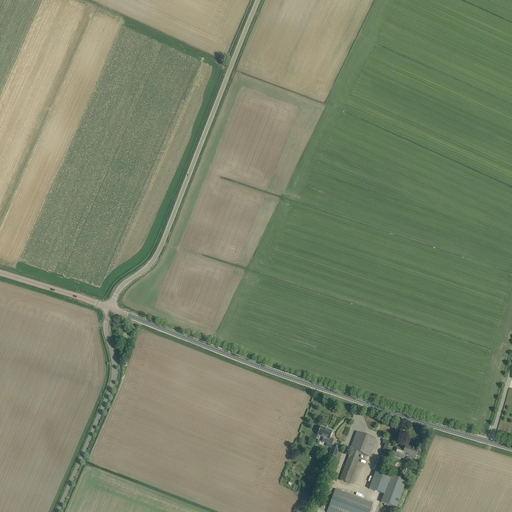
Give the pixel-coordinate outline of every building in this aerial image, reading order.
[(318,430),(316,434),(317,435),(317,436),(323,438),(321,442),(327,444),(332,431),(320,427),(319,431),(318,430)] [(351,450),(348,458),(357,461),(360,454),(369,457),(374,444),(375,439),(356,432),(354,437),(350,450),(351,450)] [(340,448),(332,445),(328,456),(336,458),(340,448)] [(399,449),(395,447),(392,455),(400,458),(400,455),(402,456),(403,455),(414,459),(418,450),(413,448),(412,450),(411,449),(411,448),(406,446),(404,452),(399,450),(399,449)] [(376,470),(369,489),(383,495),(380,502),(396,508),(406,482),(383,472),(376,470)] [(335,490),(326,511),(369,511),(372,504),(335,490)]
